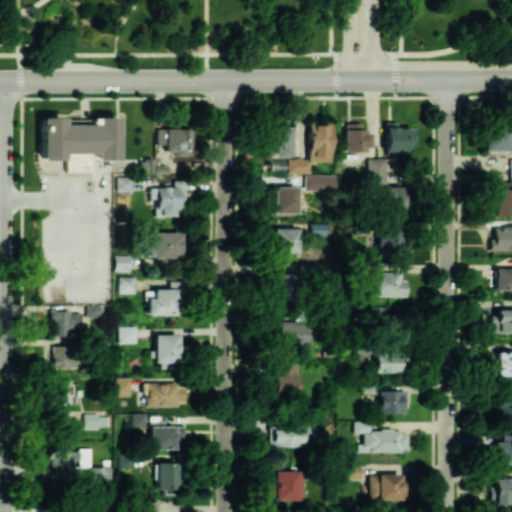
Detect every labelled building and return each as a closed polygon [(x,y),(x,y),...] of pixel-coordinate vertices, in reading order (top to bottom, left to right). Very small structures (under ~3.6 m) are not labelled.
[(115,159),(114,117),(92,117),(92,124),(61,124),(61,117),(37,117),(38,159),(63,159),(63,171),(90,170),(89,159),(115,159)] [(306,157),(285,157),(285,173),(307,173),(307,162),(329,162),(328,122),(306,122),(306,157)] [(342,150),(368,150),(367,130),(359,130),(359,122),(342,123),(342,150)] [(394,127),(394,122),(383,122),(382,152),(408,153),(408,128),(394,127)] [(288,127),(264,127),(264,155),(288,155),(288,127)] [(187,128),(162,128),(162,153),(187,153),(187,128)] [(482,151),(509,150),(508,128),(481,129),(482,151)] [(366,179),(384,179),(384,158),(365,159),(366,179)] [(333,175),(302,174),(302,190),(333,191),(333,175)] [(113,177),(114,191),(130,191),(129,176),(113,177)] [(493,215),(511,214),(511,210),(511,181),(492,182),(493,215)] [(153,215),(172,216),(172,208),(182,208),(182,186),(153,185),(153,215)] [(398,186),(374,185),(374,211),(397,212),(398,186)] [(271,213),(294,212),(294,186),(270,186),(271,213)] [(323,222),(308,221),(308,235),(323,235),(323,222)] [(487,250),(511,249),(511,226),(492,226),(492,238),(487,238),(487,250)] [(295,253),(296,228),(271,228),(271,252),(295,253)] [(375,254),(400,254),(401,228),(375,228),(375,254)] [(179,257),(178,232),(145,232),(145,258),(179,257)] [(111,271),(128,271),(128,254),(112,253),(111,271)] [(511,268),(492,268),(493,290),(511,290),(511,268)] [(403,280),(397,280),(397,273),(369,272),(368,295),(403,296),(403,280)] [(116,293),(133,293),(133,276),(115,276),(116,293)] [(174,289),(144,289),(144,315),(174,315),(174,289)] [(100,306),(84,306),(84,317),(99,317),(100,306)] [(511,309),(490,309),(489,332),(511,331),(511,309)] [(47,335),(77,336),(77,311),(48,311),(47,335)] [(272,320),(273,345),(307,344),(307,319),(272,320)] [(116,343),(134,343),(134,325),(116,326),(116,343)] [(152,334),(151,363),(175,363),(176,334),(152,334)] [(49,343),(50,367),(73,366),(72,342),(49,343)] [(372,351),(373,372),(398,371),(397,350),(372,351)] [(494,376),(511,375),(511,351),(493,352),(494,376)] [(273,392),(296,391),(294,361),(271,362),(273,392)] [(69,403),(69,379),(50,380),(50,403),(69,403)] [(181,380),(142,381),(143,406),(182,405),(181,380)] [(404,390),(376,390),(375,413),(403,414),(404,390)] [(494,418),(511,419),(511,396),(495,396),(494,418)] [(81,428),(107,427),(107,414),(81,415),(81,428)] [(355,452),(404,452),(404,430),(368,430),(368,421),(352,421),(351,433),(360,433),(360,444),(355,444),(355,452)] [(312,446),(311,424),(267,425),(267,446),(312,446)] [(180,449),(180,425),(147,425),(148,449),(180,449)] [(511,434),(499,434),(500,441),(493,441),(493,463),(511,462),(511,434)] [(49,467),(75,467),(87,467),(87,449),(69,449),(69,443),(49,443),(49,467)] [(117,467),(133,468),(133,449),(117,449),(117,467)] [(174,463),(153,463),(154,491),(175,491),(174,463)] [(359,479),(359,464),(344,464),(343,478),(359,479)] [(109,485),(110,467),(87,466),(87,484),(109,485)] [(300,500),(300,470),(272,470),(272,500),(300,500)] [(366,473),(366,499),(398,499),(398,474),(366,473)] [(511,477),(493,477),(492,502),(511,502),(511,477)]
